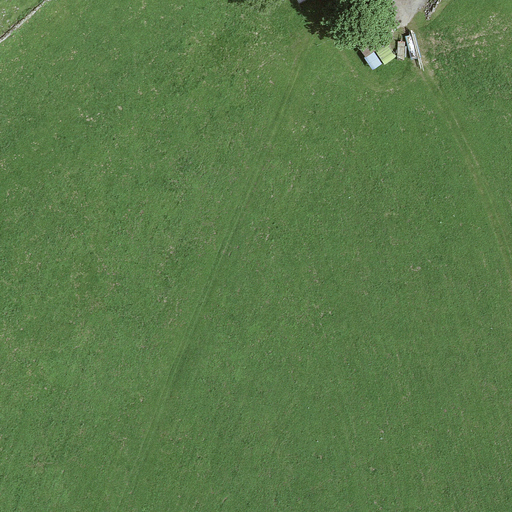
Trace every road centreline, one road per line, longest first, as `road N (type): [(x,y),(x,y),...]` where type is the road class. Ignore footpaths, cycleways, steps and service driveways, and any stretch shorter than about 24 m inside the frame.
road 1 (track): [(119,511),(308,65),(348,15),(374,0)]
road 2 (track): [(400,7),(511,274)]
